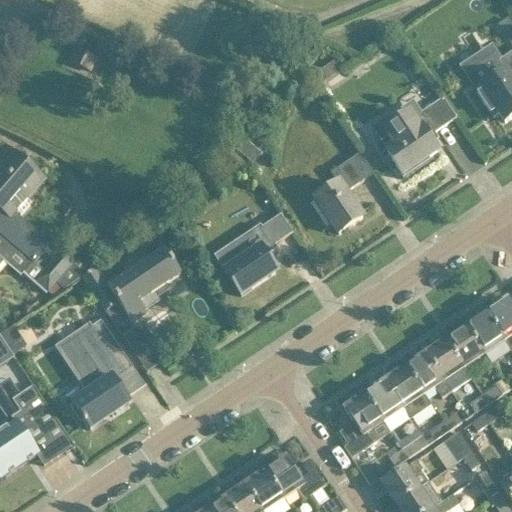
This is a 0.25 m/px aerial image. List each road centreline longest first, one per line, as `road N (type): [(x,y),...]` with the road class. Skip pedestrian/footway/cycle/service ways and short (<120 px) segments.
road 1 (residential): [(267,374),(499,221)]
road 2 (residential): [(64,511),(267,374)]
road 3 (residential): [(362,511),(267,374)]
